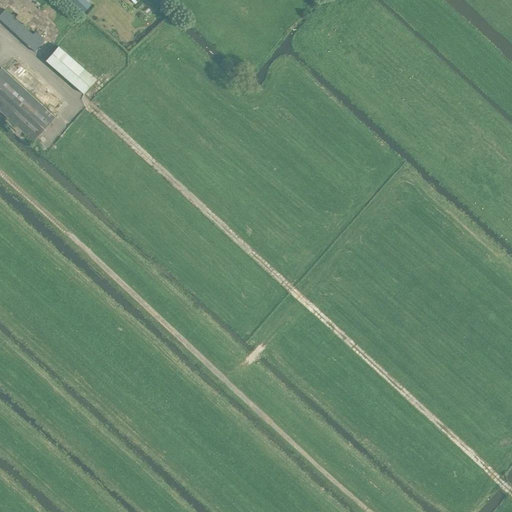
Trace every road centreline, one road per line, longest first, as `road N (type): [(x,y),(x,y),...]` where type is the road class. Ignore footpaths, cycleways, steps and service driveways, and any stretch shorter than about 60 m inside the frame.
road 1 (track): [(511,489),(87,104)]
road 2 (track): [(369,511),(0,173)]
